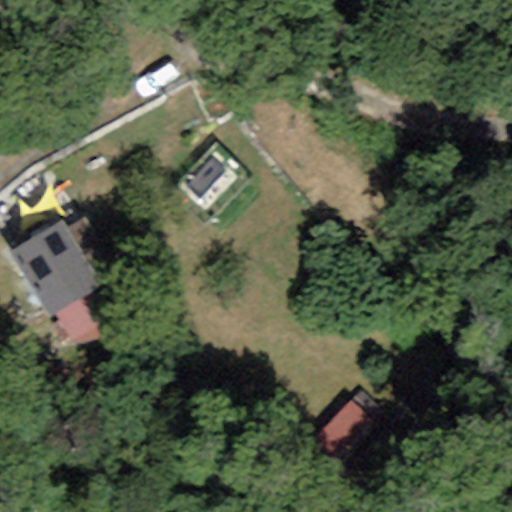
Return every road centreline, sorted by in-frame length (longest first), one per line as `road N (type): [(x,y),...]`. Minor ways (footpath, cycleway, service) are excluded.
road 1 (track): [(136,66),(208,62),(440,125),(511,118)]
road 2 (track): [(197,0),(136,66),(0,171)]
